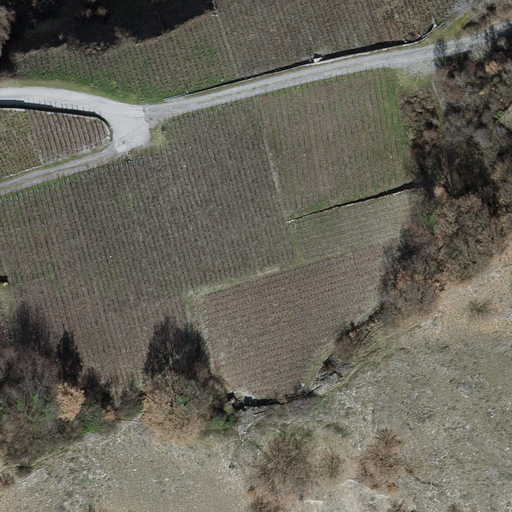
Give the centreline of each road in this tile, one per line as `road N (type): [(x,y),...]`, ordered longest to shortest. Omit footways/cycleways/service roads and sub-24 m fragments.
road 1 (track): [(127,121),(479,38),(511,23)]
road 2 (unclassified): [(0,99),(71,102),(127,121),(129,145)]
road 3 (track): [(129,145),(0,189)]
